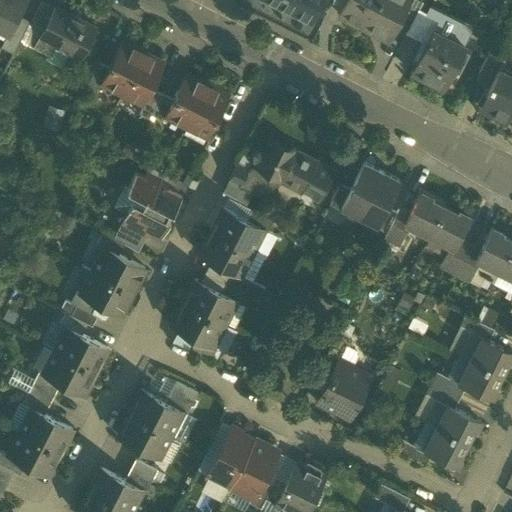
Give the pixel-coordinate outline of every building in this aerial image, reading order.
[(0,0),(0,27),(8,31),(10,32),(19,15),(26,0),(0,0)] [(54,6),(41,0),(31,21),(43,27),(54,6)] [(268,0),(295,14),(296,13),(302,0),(268,0)] [(320,0),(319,0),(302,0),(296,13),(310,20),(320,0)] [(378,0),(346,0),(343,7),(340,13),(365,26),(378,0)] [(378,0),(365,26),(390,38),(397,24),(408,3),(409,0),(378,0)] [(408,3),(397,24),(407,30),(408,29),(418,9),(418,8),(408,3)] [(97,27),(54,5),(43,27),(34,45),(50,53),(46,57),(62,65),(69,51),(82,57),(97,27)] [(418,9),(408,29),(427,38),(433,28),(434,29),(439,19),(418,8),(418,9)] [(468,28),(441,14),(439,19),(434,29),(433,28),(427,38),(410,71),(444,89),(466,45),(461,43),(468,28)] [(19,15),(10,32),(8,31),(1,46),(13,52),(29,20),(19,15)] [(109,66),(101,82),(122,93),(143,50),(122,40),(109,66)] [(143,50),(122,93),(144,104),(152,88),(165,61),(143,50)] [(490,50),(475,79),(489,86),(498,69),(504,57),(490,50)] [(98,61),(86,85),(96,91),(101,82),(109,66),(98,61)] [(511,75),(498,69),(489,86),(479,106),(507,121),(511,111),(511,75)] [(208,83),(186,72),(173,98),(165,114),(186,125),(208,83)] [(229,94),(208,83),(186,125),(208,136),(229,94)] [(144,104),(139,112),(150,118),(152,114),(162,93),(152,88),(144,104)] [(173,98),(162,93),(152,114),(162,120),(165,114),(173,98)] [(348,136),(331,168),(333,169),(344,175),(360,142),(348,136)] [(331,168),(270,137),(263,151),(261,150),(259,151),(257,151),(256,153),(255,156),(256,159),(258,160),(255,167),(317,199),(333,169),(331,168)] [(350,188),(341,206),(359,215),(382,170),(364,161),(350,188)] [(249,169),(237,163),(229,180),(241,186),(241,185),(249,169)] [(171,177),(150,166),(144,176),(166,187),(171,177)] [(382,170),(359,215),(377,224),(386,206),(399,179),(382,170)] [(144,176),(136,172),(129,186),(125,184),(114,206),(127,212),(124,217),(149,230),(162,236),(170,219),(165,216),(168,210),(174,213),(182,196),(144,176)] [(241,186),(229,180),(223,191),(246,203),(253,191),(241,185),(241,186)] [(350,188),(340,183),(330,203),(340,208),(341,206),(350,188)] [(432,198),(420,192),(409,214),(405,223),(406,223),(430,235),(444,206),(431,200),(432,198)] [(252,208),(233,198),(227,209),(247,219),(252,209),(252,208)] [(377,224),(376,226),(387,232),(397,211),(386,206),(377,224)] [(444,206),(430,235),(454,247),(455,248),(460,239),(470,217),(459,211),(458,213),(444,206)] [(227,209),(224,207),(212,230),(252,251),(264,228),(247,219),(227,209)] [(387,232),(385,236),(400,244),(404,236),(401,234),(406,223),(405,223),(409,214),(398,208),(397,211),(387,232)] [(273,220),(252,209),(247,219),(264,228),(268,230),(273,220)] [(149,230),(124,217),(114,237),(124,243),(139,250),(149,230)] [(480,250),(476,258),(476,259),(501,271),(511,248),(511,240),(502,236),(503,233),(492,227),(480,250)] [(252,251),(212,230),(200,253),(210,259),(230,269),(240,274),(252,251)] [(114,237),(103,231),(97,242),(105,246),(119,253),(124,243),(114,237)] [(454,247),(449,258),(445,256),(441,265),(456,272),(470,244),(460,239),(455,248),(454,247)] [(470,244),(456,272),(471,279),(475,271),(471,269),(476,259),(476,258),(480,250),(470,244)] [(119,253),(105,246),(93,269),(133,290),(145,267),(119,253)] [(511,248),(501,271),(511,276),(511,248)] [(230,269),(210,259),(205,269),(224,280),(230,269)] [(133,290),(93,269),(81,292),(98,301),(113,309),(121,313),(133,290)] [(224,280),(205,269),(199,280),(219,290),(224,280)] [(240,274),(230,269),(224,280),(260,298),(265,287),(240,274)] [(199,280),(196,278),(184,301),(224,322),(236,299),(199,280)] [(260,298),(224,280),(219,290),(236,299),(254,309),(260,298)] [(81,292),(77,290),(71,301),(93,312),(98,301),(81,292)] [(93,312),(65,298),(60,308),(87,322),(92,325),(97,314),(93,312)] [(113,309),(98,301),(93,312),(97,314),(106,319),(113,309)] [(224,322),(184,301),(172,325),(195,337),(212,346),(224,322)] [(87,322),(66,311),(60,322),(67,325),(82,333),(87,322)] [(494,328),(466,314),(460,325),(473,331),(489,340),(494,328)] [(82,333),(67,325),(55,349),(96,369),(108,346),(82,333)] [(338,330),(320,366),(331,372),(339,358),(340,358),(350,337),(338,330)] [(511,351),(489,340),(473,331),(461,355),(502,375),(508,363),(510,364),(511,359),(511,351)] [(212,346),(195,337),(190,347),(211,358),(216,348),(212,346)] [(96,369),(55,349),(43,372),(61,381),(84,393),(96,369)] [(502,375),(461,355),(449,378),(465,386),(492,399),(498,388),(496,387),(502,375)] [(322,390),(317,400),(349,417),(371,374),(340,358),(339,358),(331,372),(322,390)] [(320,366),(310,384),(322,390),(331,372),(320,366)] [(43,372),(39,370),(28,391),(50,402),(61,381),(43,372)] [(449,378),(437,371),(431,382),(460,397),(465,386),(449,378)] [(198,390),(176,379),(165,400),(183,410),(187,412),(198,390)] [(460,397),(431,382),(426,393),(438,399),(454,407),(460,397)] [(165,400),(142,389),(130,412),(171,433),(183,410),(165,400)] [(50,402),(28,391),(23,402),(32,406),(44,412),(50,402)] [(454,407),(438,399),(427,422),(467,443),(473,431),(476,432),(481,421),(454,407)] [(44,412),(32,406),(20,429),(61,450),(73,427),(44,412)] [(171,433),(130,412),(118,435),(159,456),(171,433)] [(220,421),(197,468),(208,473),(231,427),(220,421)] [(467,443),(427,422),(415,445),(431,453),(458,467),(464,456),(461,455),(467,443)] [(254,438),(231,427),(208,473),(230,484),(254,438)] [(61,450),(20,429),(8,452),(25,462),(49,473),(61,450)] [(254,438),(230,484),(239,489),(244,486),(253,491),(251,495),(252,495),(253,496),(263,477),(276,449),(254,438)] [(431,453),(415,445),(403,439),(397,450),(425,465),(431,453)] [(8,452),(1,449),(0,450),(0,461),(13,469),(20,472),(25,462),(8,452)] [(157,468),(136,457),(130,468),(152,479),(157,468)] [(305,511),(324,474),(298,460),(287,482),(276,503),(293,511),(305,511)] [(0,461),(0,488),(2,490),(13,469),(0,461)] [(125,479),(102,467),(90,490),(131,511),(142,488),(125,479)] [(152,479),(130,468),(125,479),(142,488),(146,490),(152,479)] [(273,482),(266,498),(276,503),(287,482),(276,476),(273,482)] [(263,477),(253,496),(252,495),(249,501),(261,507),(266,498),(273,482),(263,477)] [(410,497),(381,482),(374,496),(386,502),(387,502),(403,510),(410,497)] [(129,511),(131,511),(90,490),(78,511),(129,511)] [(406,511),(403,510),(387,502),(386,502),(381,511),(406,511)]
